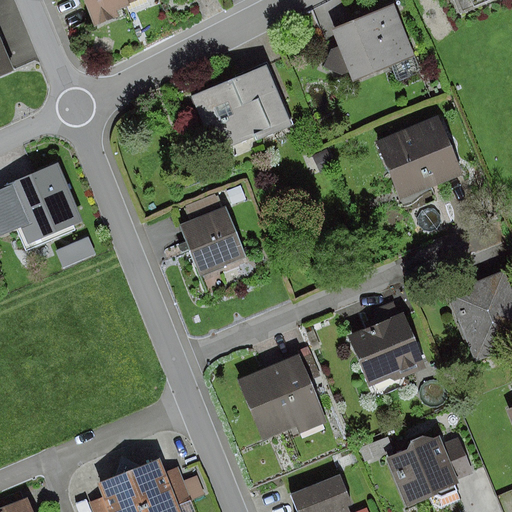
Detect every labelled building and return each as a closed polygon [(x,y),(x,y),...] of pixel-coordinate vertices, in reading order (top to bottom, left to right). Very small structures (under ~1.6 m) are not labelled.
[(91,0),(101,31),(148,17),(144,3),(155,0),(91,0)] [(458,0),(463,11),(489,0),(458,0)] [(399,8),(342,32),(363,84),(420,60),(399,8)] [(0,25),(0,80),(18,73),(0,25)] [(275,70),(202,101),(225,155),(298,123),(275,70)] [(449,120),(390,143),(412,197),(471,174),(449,120)] [(68,170),(0,196),(0,230),(3,239),(34,227),(40,243),(89,224),(68,170)] [(226,208),(181,226),(184,233),(200,277),(246,259),(226,208)] [(86,238),(56,252),(64,268),(94,254),(86,238)] [(511,273),(457,294),(483,363),(511,352),(511,273)] [(412,316),(357,335),(377,390),(431,371),(412,316)] [(298,355),(238,380),(263,440),(298,425),(302,433),(326,423),(298,355)] [(424,451),(394,462),(410,509),(470,488),(466,477),(479,472),(463,426),(418,442),(424,451)] [(102,498),(91,502),(94,511),(195,511),(178,466),(164,471),(160,459),(97,483),(102,498)] [(352,477),(300,496),(305,511),(355,511),(354,507),(362,505),(352,477)] [(42,511),(39,501),(5,511),(42,511)]
